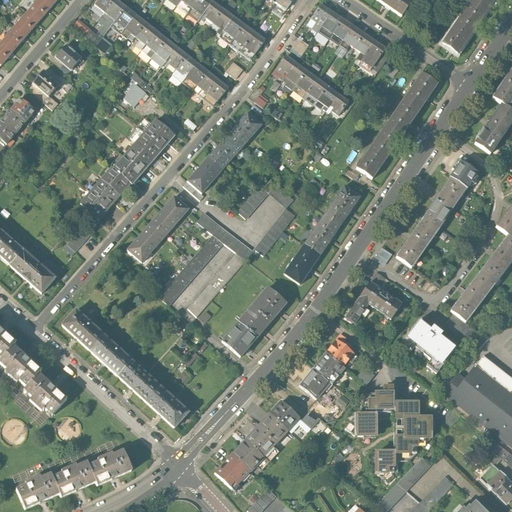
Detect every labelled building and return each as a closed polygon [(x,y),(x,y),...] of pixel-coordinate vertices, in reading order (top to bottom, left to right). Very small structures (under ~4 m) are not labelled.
[(50,0),(39,0),(31,11),(41,20),(55,4),(50,0)] [(99,0),(94,7),(104,15),(115,1),(112,0),(99,0)] [(182,0),(181,3),(191,10),(198,0),(182,0)] [(198,0),(191,10),(202,18),(212,5),(205,0),(198,0)] [(412,3),(407,0),(375,0),(402,18),(412,3)] [(472,0),(471,3),(486,13),(494,0),(472,0)] [(104,15),(114,23),(125,9),(115,1),(104,15)] [(471,3),(453,29),(468,40),(486,13),(471,3)] [(202,18),(212,26),(222,12),(212,5),(202,18)] [(322,28),(332,14),(321,7),(312,21),(322,28)] [(114,23),(124,31),(135,17),(125,9),(114,23)] [(31,11),(17,26),(28,36),(41,20),(31,11)] [(212,26),(223,33),(232,20),(222,12),(212,26)] [(332,14),(322,28),(333,35),(342,22),(332,14)] [(124,31),(135,39),(145,26),(135,17),(124,31)] [(259,25),(266,35),(275,29),(267,19),(259,25)] [(223,33),(233,41),(243,28),(232,20),(223,33)] [(342,22),(333,35),(344,43),(353,29),(342,22)] [(17,26),(3,42),(14,52),(28,36),(17,26)] [(135,39),(145,47),(155,34),(145,26),(135,39)] [(233,41),(243,49),(253,35),(243,28),(233,41)] [(353,29),(344,43),(355,50),(364,36),(353,29)] [(456,56),(468,40),(453,29),(441,45),(456,56)] [(145,47),(155,55),(165,41),(155,34),(145,47)] [(314,34),(312,41),(324,46),(326,39),(314,34)] [(264,43),(253,35),(243,49),(254,57),(264,43)] [(364,36),(355,50),(366,58),(375,44),(364,36)] [(92,47),(102,55),(110,45),(101,37),(92,47)] [(155,55),(165,63),(176,50),(165,41),(155,55)] [(308,48),(298,41),(291,51),(301,58),(308,48)] [(0,67),(14,52),(3,42),(0,45),(0,67)] [(375,44),(366,58),(362,63),(372,70),(385,51),(375,44)] [(64,48),(55,59),(70,72),(80,61),(64,48)] [(165,63),(175,71),(186,58),(176,50),(165,63)] [(391,55),(385,51),(372,70),(378,74),(391,55)] [(175,71),(185,79),(196,66),(186,58),(175,71)] [(284,74),(288,76),(295,66),(285,58),(275,72),(282,77),(284,74)] [(232,64),(225,74),(235,82),(242,72),(232,64)] [(185,79),(195,87),(206,74),(196,66),(185,79)] [(306,74),(295,66),(288,76),(285,80),(295,88),(306,74)] [(511,71),(492,100),(502,106),(508,110),(511,103),(511,71)] [(42,73),(32,86),(33,87),(47,98),(57,86),(42,73)] [(195,87),(205,95),(216,82),(206,74),(195,87)] [(295,88),(306,96),(317,81),(306,74),(295,88)] [(421,76),(403,102),(417,113),(436,86),(421,76)] [(306,96),(316,103),(327,89),(317,81),(306,96)] [(226,90),(216,82),(205,95),(216,103),(226,90)] [(58,108),(47,98),(33,87),(28,93),(52,114),(58,108)] [(123,101),(133,110),(145,96),(134,87),(123,101)] [(327,111),(330,108),(338,97),(327,89),(316,103),(327,111)] [(253,102),(261,108),(268,101),(260,94),(253,102)] [(348,105),(338,97),(330,108),(340,115),(348,105)] [(21,101),(11,112),(25,124),(34,113),(21,101)] [(403,102),(384,129),(399,139),(417,113),(403,102)] [(502,106),(475,145),(491,155),(511,124),(511,113),(508,110),(502,106)] [(11,112),(2,122),(16,134),(25,124),(11,112)] [(280,117),(272,112),(269,116),(277,122),(280,117)] [(247,115),(227,138),(241,150),(260,128),(247,115)] [(0,139),(6,145),(16,134),(2,122),(0,124),(0,139)] [(155,124),(145,136),(163,152),(173,139),(155,124)] [(384,129),(366,156),(380,166),(399,139),(384,129)] [(152,164),(163,152),(145,136),(134,148),(152,164)] [(221,173),(241,150),(227,138),(207,161),(221,173)] [(134,148),(124,161),(142,176),(152,164),(134,148)] [(371,179),(380,166),(366,156),(356,169),(371,179)] [(450,180),(465,190),(466,191),(470,185),(472,187),(477,180),(475,178),(477,174),(470,170),(471,169),(458,160),(451,170),(453,171),(448,179),(450,180)] [(131,188),(142,176),(124,161),(113,173),(129,186),(131,188)] [(201,195),(221,173),(207,161),(187,183),(201,195)] [(111,171),(100,183),(118,199),(129,186),(113,173),(111,171)] [(423,220),(438,230),(465,190),(450,180),(423,220)] [(100,183),(90,195),(108,211),(118,199),(100,183)] [(275,188),(268,196),(267,197),(284,211),(285,212),(292,203),(275,188)] [(343,188),(323,217),(339,228),(359,199),(343,188)] [(236,215),(245,222),(267,197),(268,196),(259,189),(236,215)] [(98,223),(108,211),(90,195),(80,207),(98,223)] [(173,199),(150,226),(164,237),(187,211),(173,199)] [(511,209),(498,228),(510,237),(511,238),(511,209)] [(294,219),(285,212),(284,211),(253,252),(263,259),(294,219)] [(243,262),(250,253),(203,216),(196,225),(213,238),(222,245),(236,256),(243,262)] [(319,257),(339,228),(323,217),(303,247),(319,257)] [(438,230),(423,220),(395,258),(411,269),(438,230)] [(141,264),(164,237),(150,226),(127,253),(141,264)] [(89,238),(81,230),(63,252),(71,259),(89,238)] [(23,253),(1,233),(0,233),(0,258),(10,268),(23,253)] [(511,238),(510,237),(481,275),(497,287),(511,267),(511,238)] [(168,307),(222,245),(213,238),(159,299),(168,307)] [(299,287),(319,257),(303,247),(283,276),(299,287)] [(383,267),(391,255),(380,248),(373,260),(383,267)] [(54,280),(23,253),(10,268),(25,281),(41,295),(54,280)] [(243,262),(236,256),(187,312),(196,319),(244,263),(243,262)] [(468,325),(497,287),(481,275),(452,312),(468,325)] [(354,324),(367,305),(391,321),(401,305),(369,283),(346,318),(354,324)] [(267,290),(252,308),(270,323),(285,305),(267,290)] [(252,308),(237,325),(255,340),(270,323),(252,308)] [(60,325),(88,351),(102,336),(74,310),(60,325)] [(210,319),(205,315),(199,321),(204,325),(210,319)] [(427,329),(417,322),(404,338),(438,364),(451,349),(436,337),(439,333),(429,326),(427,329)] [(240,358),(255,340),(237,325),(222,343),(240,358)] [(0,358),(1,360),(12,347),(15,344),(0,330),(0,358)] [(130,361),(102,336),(88,351),(116,376),(130,361)] [(352,356),(336,342),(326,355),(342,368),(352,356)] [(41,373),(12,347),(1,360),(0,360),(0,364),(7,371),(5,373),(16,384),(18,382),(26,389),(38,376),(41,373)] [(344,370),(342,368),(326,355),(312,371),(329,385),(331,386),(344,370)] [(116,376),(144,403),(158,388),(130,361),(116,376)] [(355,379),(364,386),(372,376),(363,368),(355,379)] [(511,396),(476,369),(465,384),(457,378),(443,396),(511,448),(511,396)] [(329,385),(312,371),(299,387),(316,401),(329,385)] [(66,401),(38,376),(26,389),(24,391),(32,400),(29,403),(40,413),(44,409),(52,417),(66,401)] [(187,414),(158,388),(144,403),(173,429),(187,414)] [(376,439),(376,412),(393,412),(394,453),(375,453),(375,473),(386,484),(393,477),(393,473),(397,473),(397,461),(408,461),(416,453),(416,446),(422,446),(430,438),(430,418),(417,418),(417,403),(393,403),(393,389),(385,389),(385,396),(370,396),(362,409),(362,418),(356,418),(346,431),(357,439),(376,439)] [(298,420),(280,403),(266,418),(284,434),(298,420)] [(309,429),(317,420),(308,411),(300,420),(309,429)] [(284,434),(266,418),(244,442),(262,458),(284,434)] [(249,473),(262,458),(244,442),(231,457),(249,473)] [(98,463),(88,467),(95,483),(97,487),(131,472),(122,452),(112,456),(111,454),(97,460),(98,463)] [(428,464),(418,455),(394,483),(403,490),(428,464)] [(249,473),(231,457),(227,461),(229,463),(224,468),(240,482),(249,473)] [(61,474),(50,479),(58,495),(59,499),(95,483),(88,467),(86,464),(75,468),(75,466),(61,472),(61,474)] [(240,482),(224,468),(220,472),(218,470),(213,475),(229,490),(232,492),(240,482)] [(480,480),(486,486),(498,474),(492,468),(480,480)] [(511,499),(511,488),(498,474),(486,486),(506,506),(511,499)] [(15,491),(24,511),(58,495),(50,479),(49,476),(39,480),(38,478),(24,484),(25,487),(15,491)] [(428,511),(453,487),(445,478),(419,504),(427,511),(428,511)] [(382,511),(403,490),(394,483),(372,506),(378,511),(382,511)] [(238,498),(232,492),(229,490),(225,494),(234,502),(238,498)] [(247,511),(262,511),(276,498),(267,490),(247,511)] [(484,511),(475,503),(469,508),(468,507),(465,510),(462,508),(459,511),(484,511)]
